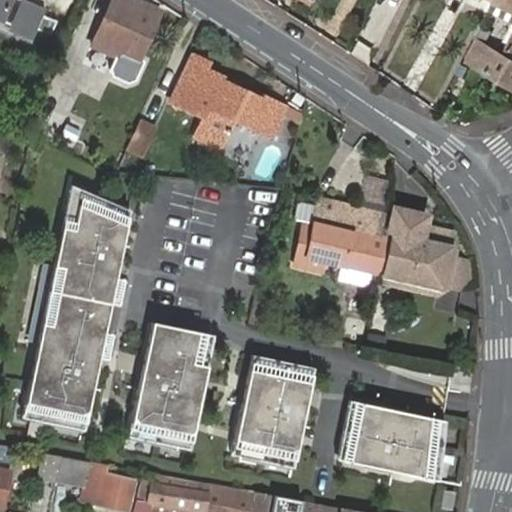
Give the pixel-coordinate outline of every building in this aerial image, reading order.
[(0,0),(0,24),(13,30),(9,37),(27,45),(33,31),(46,37),(52,24),(39,17),(42,11),(16,0),(0,0)] [(134,7),(136,2),(132,0),(112,0),(91,46),(114,56),(137,66),(159,19),(134,7)] [(511,0),(495,0),(511,8),(511,0)] [(162,14),(136,2),(134,7),(159,19),(162,14)] [(484,73),(511,87),(511,58),(480,40),(469,59),(486,69),(484,73)] [(137,66),(114,56),(111,63),(134,73),(137,66)] [(218,86),(220,81),(221,78),(206,70),(209,64),(191,56),(170,102),(202,117),(193,136),(217,147),(231,119),(269,136),(284,108),(259,96),(257,99),(238,89),(235,95),(218,86)] [(238,89),(220,81),(218,86),(235,95),(238,89)] [(138,128),(127,153),(143,159),(153,135),(138,128)] [(368,173),(360,203),(384,209),(392,179),(368,173)] [(96,355),(112,279),(127,210),(68,185),(20,418),(81,431),(96,355)] [(372,274),(379,275),(393,219),(318,201),(312,226),(305,256),(323,261),(341,266),(372,274)] [(427,227),(429,219),(396,211),(393,219),(427,227)] [(393,219),(379,275),(438,290),(449,232),(427,227),(393,219)] [(305,256),(312,226),(302,224),(291,266),(319,273),(323,261),(305,256)] [(372,274),(341,266),(339,279),(369,286),(372,274)] [(362,318),(368,289),(354,285),(347,315),(362,318)] [(262,327),(269,301),(253,297),(246,323),(262,327)] [(187,449),(211,336),(149,323),(125,437),(187,449)] [(290,467),(310,367),(249,355),(229,454),(290,467)] [(435,480),(442,420),(347,400),(335,459),(435,480)] [(59,456),(40,453),(36,476),(56,480),(59,459),(59,456)] [(56,480),(52,497),(124,511),(131,480),(102,474),(102,470),(59,459),(56,480)] [(249,511),(253,492),(142,470),(133,511),(249,511)] [(0,506),(8,508),(15,475),(0,471),(0,506)] [(449,510),(452,491),(442,490),(438,508),(449,510)] [(253,492),(249,511),(268,511),(271,496),(253,492)] [(271,496),(268,511),(298,511),(301,502),(271,496)] [(340,511),(341,509),(301,502),(298,511),(340,511)]
